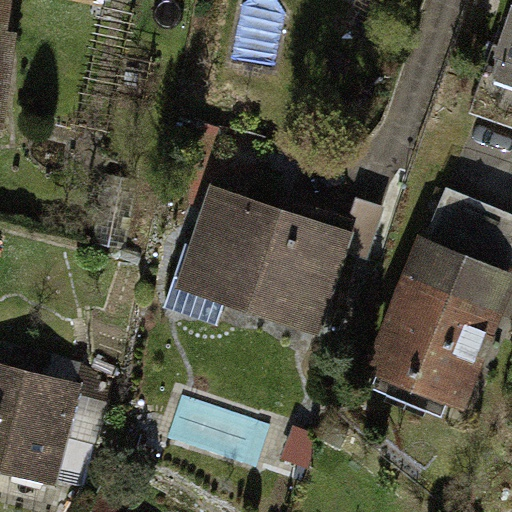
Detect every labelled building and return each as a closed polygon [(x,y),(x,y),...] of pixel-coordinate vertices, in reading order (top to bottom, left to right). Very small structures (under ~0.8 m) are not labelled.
[(511,0),(509,0),(493,46),(511,52),(511,0)] [(0,14),(0,121),(11,122),(16,15),(0,14)] [(210,181),(176,283),(318,330),(355,218),(293,198),(290,208),(210,181)] [(511,210),(446,185),(379,358),(463,391),(511,266),(511,210)] [(0,358),(0,465),(55,482),(84,382),(0,358)]
